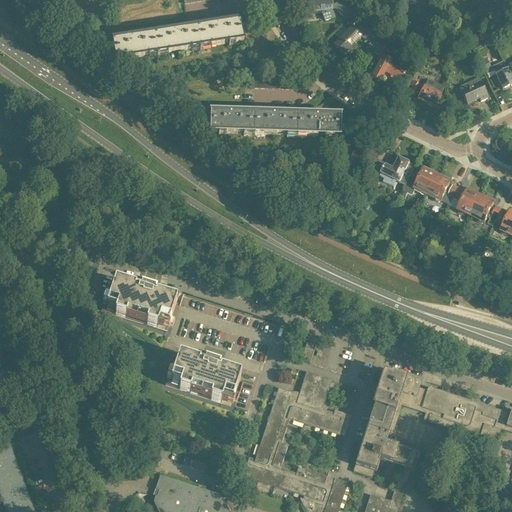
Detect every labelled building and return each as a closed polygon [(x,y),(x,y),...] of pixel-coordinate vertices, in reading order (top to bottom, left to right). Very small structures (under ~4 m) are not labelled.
[(326,21),(335,18),(332,10),(335,10),(346,22),(349,19),(354,15),(355,14),(342,0),(339,0),(335,3),(336,4),(334,4),(335,5),(331,6),(330,0),(303,0),(305,10),(308,9),(308,14),(322,12),(326,21)] [(362,0),(363,2),(376,0),(382,13),(391,9),(387,0),(362,0)] [(342,26),(343,27),(334,36),(339,41),(333,47),(343,57),(362,37),(358,33),(365,25),(354,15),(349,19),(342,26)] [(198,29),(201,48),(244,41),(241,22),(198,29)] [(155,35),(158,55),(201,48),(198,29),(155,35)] [(155,35),(112,42),(115,61),(158,55),(155,35)] [(374,53),(379,57),(377,60),(381,62),(372,78),(380,82),(385,72),(401,81),(406,72),(390,63),(391,61),(383,57),(383,58),(379,57),(389,42),(383,39),(374,53)] [(502,90),(511,85),(511,80),(506,68),(504,62),(490,68),(486,59),(481,62),(487,75),(494,72),(502,90)] [(420,73),(424,66),(417,63),(414,70),(420,73)] [(479,79),(459,88),(467,105),(479,100),(480,102),(488,99),(479,79)] [(414,82),(409,93),(415,96),(415,95),(419,97),(418,101),(434,109),(441,96),(440,95),(444,88),(428,81),(424,88),(420,86),(414,82)] [(254,115),(210,114),(210,133),(253,135),(254,115)] [(254,115),(253,135),(297,136),(297,116),(254,115)] [(297,116),(297,136),(340,137),(341,118),(297,116)] [(356,149),(368,154),(371,149),(359,143),(356,149)] [(353,155),(365,160),(368,154),(356,149),(353,155)] [(351,160),(362,166),(365,160),(353,155),(351,160)] [(406,186),(415,168),(409,165),(410,163),(400,159),(394,170),(386,167),(387,166),(376,158),(366,174),(372,177),(374,173),(384,179),(383,183),(394,187),(397,181),(406,186)] [(348,166),(360,172),(362,166),(351,160),(348,166)] [(345,172),(357,177),(360,172),(348,166),(345,172)] [(416,167),(415,168),(406,186),(402,195),(406,197),(407,194),(413,197),(416,190),(428,196),(438,176),(425,170),(424,171),(416,167)] [(345,172),(342,178),(354,183),(357,177),(345,172)] [(436,199),(442,202),(450,206),(453,199),(459,188),(454,186),(452,190),(449,188),(451,183),(438,176),(428,196),(429,196),(426,201),(433,205),(436,199)] [(465,214),(472,217),(481,197),(465,189),(464,191),(459,188),(453,199),(459,202),(462,203),(458,210),(459,211),(459,213),(463,215),(465,214)] [(494,204),(481,197),(472,217),(478,220),(478,222),(482,224),(484,223),(485,223),(488,218),(491,219),(488,224),(493,227),(496,221),(502,210),(496,207),(495,211),(492,209),(494,204)] [(502,210),(496,221),(502,223),(504,220),(507,221),(502,231),(503,232),(503,234),(506,236),(508,234),(511,236),(511,213),(508,218),(505,217),(507,212),(502,210)] [(445,268),(449,259),(442,256),(438,265),(445,268)] [(138,282),(138,281),(137,280),(134,287),(135,288),(135,289),(115,282),(106,308),(116,312),(115,316),(167,333),(177,302),(151,294),(152,289),(150,289),(147,288),(144,287),(142,286),(140,284),(138,282)] [(501,283),(494,280),(491,286),(498,289),(501,283)] [(76,288),(85,290),(87,284),(78,281),(76,288)] [(309,336),(301,361),(310,364),(318,339),(309,336)] [(0,372),(4,384),(16,380),(0,337),(0,372)] [(201,355),(199,359),(198,362),(199,362),(199,363),(179,357),(171,383),(180,386),(179,390),(221,404),(223,400),(232,403),(241,377),(215,369),(217,364),(214,363),(210,363),(207,361),(204,359),(202,356),(202,355),(201,355)] [(378,460),(379,460),(384,462),(402,468),(411,471),(416,454),(410,452),(410,453),(408,453),(408,451),(395,447),(394,441),(387,439),(401,393),(415,398),(416,397),(417,397),(422,381),(386,369),(384,374),(383,373),(373,402),(375,403),(353,473),(372,479),(378,460)] [(248,456),(241,477),(304,497),(303,500),(301,499),(300,499),(300,500),(300,501),(305,511),(338,511),(348,484),(301,469),(299,468),(298,468),(296,474),(280,469),(288,446),(282,444),(289,420),(345,438),(352,417),(335,411),(334,414),(322,410),(331,381),(306,373),(299,396),(278,389),(256,458),(248,456)] [(449,399),(451,395),(428,388),(422,408),(431,411),(427,423),(432,424),(434,417),(466,427),(467,427),(468,427),(469,426),(470,426),(470,425),(471,425),(476,408),(449,399)] [(484,408),(482,416),(499,422),(502,414),(484,408)] [(496,445),(501,430),(484,425),(479,439),(496,445)] [(0,511),(34,511),(9,443),(0,446),(0,511)] [(229,511),(221,496),(160,476),(156,489),(159,490),(157,498),(155,497),(153,503),(157,511),(229,511)] [(397,511),(400,504),(391,501),(391,502),(370,496),(365,511),(397,511)]
